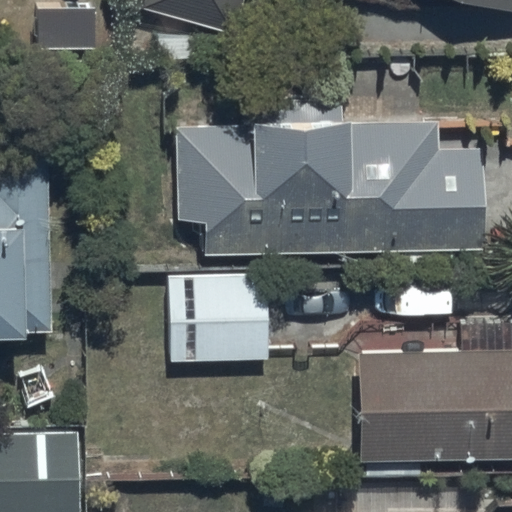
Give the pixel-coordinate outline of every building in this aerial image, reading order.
[(142,0),(229,28),(237,0),(142,0)] [(242,122),(171,122),(171,212),(198,212),(198,250),(388,250),(388,259),(447,260),(447,244),(477,244),(477,144),(431,144),(431,120),(342,120),(342,111),(337,111),(337,95),(250,95),(250,111),(242,111),(242,122)] [(0,323),(41,324),(41,141),(0,140),(0,323)] [(266,270),(161,271),(162,354),(266,353),(266,270)] [(352,329),(353,332),(354,454),(511,451),(511,317),(457,318),(457,331),(352,329)] [(76,511),(75,427),(0,428),(0,511),(76,511)]
